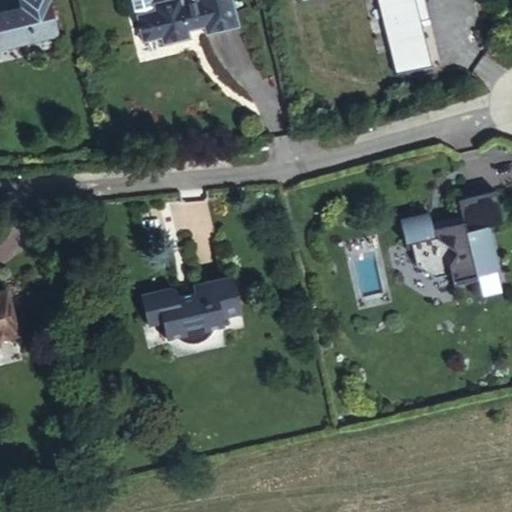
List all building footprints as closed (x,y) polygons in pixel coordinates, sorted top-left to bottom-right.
[(0,49),(38,41),(36,33),(61,27),(54,0),(27,0),(30,8),(0,14),(0,49)] [(213,28),(215,37),(250,29),(243,0),(203,0),(192,3),(192,0),(165,0),(163,1),(164,8),(143,12),(149,41),(170,36),(172,46),(201,40),(199,31),(213,28)] [(312,0),(316,19),(395,2),(405,47),(441,39),(438,25),(447,23),(445,14),(465,10),(462,0),(312,0)] [(36,33),(38,41),(63,35),(61,27),(36,33)] [(441,39),(405,47),(408,58),(444,51),(441,39)] [(444,51),(408,58),(415,92),(451,84),(444,51)] [(445,223),(441,205),(413,212),(419,237),(425,235),(430,259),(449,271),(465,267),(468,279),(492,273),(491,268),(511,263),(501,220),(511,216),(511,197),(509,184),(471,194),(476,215),(445,223)] [(189,298),(188,288),(187,285),(186,283),(182,282),(175,281),(170,281),(149,287),(157,322),(171,318),(175,336),(183,333),(187,334),(192,335),(200,336),(206,335),(211,333),(218,329),(223,324),(234,322),(231,313),(252,307),(242,267),(207,275),(207,278),(208,283),(212,292),(189,298)] [(208,283),(188,288),(189,298),(212,292),(208,283)] [(0,333),(27,328),(17,286),(0,289),(0,333)]
